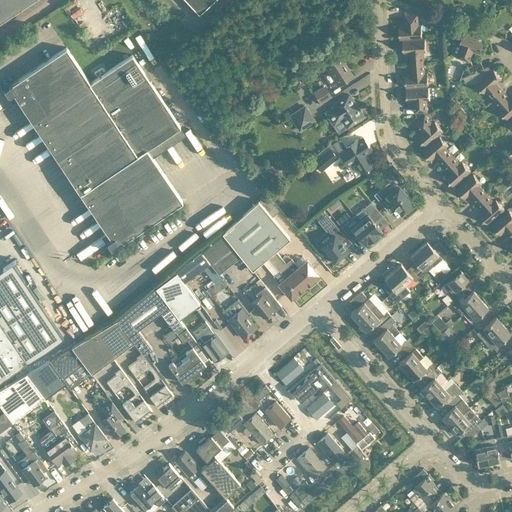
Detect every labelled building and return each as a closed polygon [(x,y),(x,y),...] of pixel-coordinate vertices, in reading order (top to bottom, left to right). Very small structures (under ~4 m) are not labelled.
[(0,0),(0,21),(31,0),(0,0)] [(186,0),(199,13),(213,0),(186,0)] [(418,25),(418,14),(406,14),(406,26),(399,26),(400,38),(422,37),(421,25),(418,25)] [(458,57),(469,61),(473,50),(480,52),(484,41),(463,34),(459,45),(462,46),(458,57)] [(411,52),(412,63),(424,62),(423,51),(426,51),(425,39),(403,40),(404,52),(411,52)] [(12,46),(0,54),(0,63),(17,53),(12,46)] [(3,90),(8,97),(14,93),(38,128),(107,231),(111,238),(105,242),(110,249),(111,248),(112,249),(183,201),(147,148),(180,126),(132,54),(90,82),(66,47),(4,88),(4,89),(3,90)] [(330,72),(325,75),(331,85),(336,83),(338,86),(352,77),(349,74),(342,62),(345,61),(349,58),(345,53),(339,57),(328,64),(332,70),(330,72)] [(472,73),(484,68),(481,61),(469,67),(472,73)] [(424,62),(412,63),(413,74),(405,74),(406,86),(429,85),(428,73),(425,73),(424,62)] [(484,68),(477,71),(483,78),(477,84),(485,93),(487,90),(495,99),(503,91),(496,83),(502,78),(494,69),(493,69),(489,65),(484,68)] [(464,77),(472,73),(469,67),(465,69),(461,78),(464,77)] [(466,83),(477,84),(483,78),(477,71),(472,73),(464,77),(466,83)] [(319,100),(321,104),(331,97),(325,86),(314,93),(319,100)] [(415,100),(415,111),(427,110),(427,99),(430,99),(429,87),(406,89),(407,101),(415,100)] [(503,91),(495,99),(502,107),(499,109),(507,118),(511,113),(511,98),(511,99),(503,91)] [(334,107),(326,112),(334,124),(342,119),(347,126),(355,121),(364,115),(358,107),(357,107),(354,103),(355,102),(349,94),(341,99),(333,104),(334,107)] [(291,115),(300,128),(300,129),(315,120),(305,105),(291,115)] [(443,130),(442,128),(435,121),(433,123),(425,114),(416,122),(424,131),(418,136),(426,145),(443,130)] [(339,131),(347,126),(342,119),(334,124),(339,131)] [(330,148),(314,162),(321,170),(338,157),(337,157),(341,155),(348,166),(355,161),(362,173),(366,170),(367,171),(369,169),(368,169),(372,166),(368,160),(369,160),(365,155),(372,150),(363,136),(358,140),(357,139),(347,146),(343,148),(344,149),(340,151),(335,154),(330,148)] [(437,155),(444,163),(453,155),(446,147),(448,145),(440,136),(423,151),(431,160),(437,155)] [(334,142),(340,151),(344,149),(343,148),(347,146),(341,137),(334,142)] [(483,149),(482,150),(486,158),(493,154),(488,147),(483,149)] [(453,155),(444,163),(451,171),(446,176),(454,185),(471,170),(463,161),(460,163),(453,155)] [(511,161),(508,157),(503,161),(507,166),(511,161)] [(355,161),(348,166),(356,178),(362,173),(355,161)] [(272,163),(262,169),(267,177),(277,171),(272,163)] [(470,193),(478,201),(487,193),(479,185),(482,183),(474,174),(457,189),(465,197),(470,193)] [(383,191),(381,188),(374,194),(386,209),(393,203),(395,204),(394,205),(397,209),(398,208),(402,213),(405,210),(407,212),(415,205),(410,199),(407,194),(408,193),(403,186),(402,188),(399,185),(390,192),(386,188),(383,191)] [(259,200),(222,232),(235,247),(234,248),(241,255),(250,266),(252,269),(268,256),(280,270),(273,276),(281,284),(291,297),(299,291),(299,292),(301,291),(303,289),(303,288),(302,287),(305,285),(286,262),(282,257),(276,250),(290,237),(272,216),(280,210),(266,193),(259,200)] [(487,193),(478,201),(485,209),(480,214),(487,223),(504,208),(496,199),(494,201),(487,193)] [(360,210),(355,215),(372,236),(373,237),(379,233),(378,232),(382,230),(375,221),(382,215),(371,201),(360,210)] [(336,219),(341,226),(355,215),(349,208),(336,219)] [(511,212),(509,210),(500,218),(493,225),(501,234),(506,229),(511,235),(511,212)] [(322,216),(318,220),(331,236),(321,245),(329,253),(327,254),(334,262),(342,255),(341,255),(348,249),(347,248),(344,245),(345,245),(342,241),(342,242),(340,240),(341,240),(345,236),(332,220),(326,213),(322,216)] [(347,221),(341,226),(353,240),(357,236),(364,244),(368,241),(368,242),(373,237),(372,236),(355,215),(347,221)] [(201,249),(210,261),(213,265),(219,273),(241,255),(234,248),(235,247),(222,232),(222,231),(201,249)] [(427,241),(419,248),(434,265),(449,252),(440,242),(434,248),(427,241)] [(72,266),(95,251),(90,244),(68,259),(72,266)] [(419,248),(410,255),(417,263),(412,267),(421,276),(429,269),(434,275),(439,271),(434,265),(419,248)] [(176,269),(177,271),(184,281),(210,261),(201,249),(200,249),(176,269)] [(285,255),(282,257),(286,262),(305,285),(307,283),(308,284),(309,284),(312,282),(312,281),(311,280),(319,274),(308,261),(307,260),(299,266),(292,258),(291,258),(289,255),(285,255)] [(0,378),(64,336),(14,262),(17,259),(17,258),(0,269),(0,378)] [(401,263),(393,271),(404,284),(413,277),(416,281),(421,276),(412,267),(408,271),(401,263)] [(453,276),(441,287),(452,300),(462,292),(469,286),(468,286),(465,289),(461,285),(468,278),(468,277),(469,276),(465,271),(463,272),(461,269),(453,276)] [(177,271),(156,286),(169,305),(179,318),(200,302),(184,281),(177,271)] [(393,271),(384,278),(385,279),(391,286),(386,290),(393,297),(395,299),(397,302),(402,298),(403,299),(411,291),(404,284),(393,271)] [(216,281),(206,289),(212,296),(221,288),(216,281)] [(138,328),(161,311),(175,331),(184,324),(181,321),(169,305),(156,286),(117,318),(134,341),(143,352),(144,354),(152,347),(138,328)] [(252,302),(257,309),(263,317),(270,311),(272,313),(282,306),(266,286),(255,294),(258,297),(252,302)] [(356,308),(351,313),(358,321),(375,306),(368,298),(361,290),(352,299),(358,306),(356,308)] [(452,300),(451,301),(455,306),(462,314),(464,313),(467,310),(481,298),(473,290),(472,291),(466,296),(462,292),(452,300)] [(467,310),(464,313),(471,321),(475,326),(485,318),(481,313),(488,307),(481,298),(467,310)] [(223,311),(228,318),(243,337),(256,326),(249,317),(251,315),(239,299),(223,311)] [(363,330),(365,328),(366,329),(373,323),(377,327),(391,315),(387,311),(383,314),(375,306),(358,321),(361,324),(359,325),(363,330)] [(430,310),(426,314),(430,318),(434,314),(430,310)] [(411,311),(408,314),(413,319),(418,314),(415,311),(411,311)] [(437,314),(431,320),(435,324),(441,318),(437,314)] [(374,338),(373,339),(375,340),(381,347),(394,335),(399,331),(392,323),(395,320),(391,315),(377,327),(381,332),(374,338)] [(475,326),(473,328),(484,341),(503,324),(496,316),(489,322),(485,318),(475,326)] [(117,318),(95,332),(113,357),(134,341),(117,318)] [(428,318),(417,328),(421,333),(433,323),(428,318)] [(216,319),(214,321),(220,329),(222,327),(216,319)] [(494,347),(498,352),(507,343),(504,339),(511,332),(503,324),(484,341),(491,349),(494,347)] [(206,354),(211,360),(212,362),(212,361),(214,360),(214,361),(228,350),(215,333),(210,327),(197,336),(202,343),(199,345),(206,354)] [(394,335),(381,347),(388,355),(389,355),(396,349),(400,353),(402,351),(413,341),(409,337),(407,339),(399,331),(394,335)] [(72,346),(91,372),(92,373),(113,357),(95,332),(72,346)] [(455,335),(449,341),(453,345),(459,340),(455,335)] [(406,356),(399,362),(406,371),(421,358),(423,356),(416,348),(418,346),(413,341),(402,351),(406,356)] [(511,354),(511,342),(510,341),(507,343),(498,352),(496,354),(500,359),(509,358),(511,354)] [(202,372),(199,369),(211,360),(206,354),(199,345),(198,343),(178,357),(182,362),(194,378),(202,372)] [(72,346),(49,359),(66,382),(71,388),(91,372),(72,346)] [(156,381),(156,382),(146,389),(158,406),(174,394),(144,354),(143,352),(137,357),(138,358),(128,366),(136,377),(146,369),(148,369),(149,369),(150,369),(151,370),(152,371),(154,374),(155,377),(156,381)] [(27,373),(45,396),(46,398),(66,382),(49,359),(27,373)] [(419,359),(406,371),(413,379),(415,377),(421,372),(425,377),(436,367),(437,366),(433,362),(432,363),(427,368),(419,359)] [(190,381),(194,378),(182,362),(177,366),(173,361),(169,364),(182,382),(187,378),(190,381)] [(320,362),(315,367),(330,385),(336,380),(320,362)] [(422,389),(420,391),(421,391),(425,396),(426,394),(429,397),(444,384),(447,380),(440,372),(436,367),(425,377),(429,382),(422,388),(422,389)] [(116,374),(107,381),(115,392),(125,384),(126,384),(128,386),(131,388),(133,390),(135,392),(135,394),(137,398),(133,401),(127,400),(123,403),(124,405),(137,421),(152,410),(146,402),(121,368),(120,369),(115,372),(116,374)] [(27,373),(0,388),(0,403),(13,421),(45,396),(27,373)] [(489,373),(483,378),(487,383),(493,378),(489,373)] [(293,375),(285,381),(306,406),(314,399),(310,394),(316,389),(304,374),(297,380),(293,375)] [(444,398),(448,403),(455,396),(458,393),(462,390),(454,382),(447,388),(444,384),(429,397),(436,405),(444,398)] [(339,383),(333,388),(341,397),(336,400),(342,407),(352,398),(339,383)] [(265,384),(247,400),(252,406),(255,409),(262,404),(259,400),(270,390),(265,384)] [(505,390),(495,395),(499,400),(509,398),(507,389),(505,390)] [(484,395),(496,408),(502,403),(499,400),(495,395),(490,390),(484,395)] [(445,414),(442,416),(442,417),(449,424),(470,406),(458,393),(455,396),(448,403),(446,405),(450,409),(445,414)] [(247,400),(235,410),(240,416),(252,406),(247,400)] [(276,400),(264,410),(280,428),(291,418),(276,400)] [(101,420),(108,428),(114,436),(125,428),(119,420),(124,417),(112,401),(102,408),(107,415),(101,420)] [(0,403),(0,430),(13,421),(0,403)] [(496,408),(495,409),(500,416),(508,410),(503,403),(496,408)] [(470,406),(449,424),(452,427),(450,428),(455,433),(456,432),(457,433),(457,432),(464,426),(468,431),(477,423),(478,422),(481,419),(477,415),(470,406)] [(53,432),(41,441),(46,448),(51,456),(57,464),(62,460),(65,465),(68,463),(67,461),(72,458),(72,459),(75,457),(72,453),(77,450),(74,446),(78,443),(71,434),(68,429),(55,410),(54,410),(42,418),(53,432)] [(235,410),(220,423),(228,432),(243,419),(240,416),(235,410)] [(256,412),(243,423),(251,432),(261,443),(261,444),(274,433),(256,412)] [(79,433),(85,442),(91,450),(100,443),(101,444),(108,439),(88,413),(80,419),(87,428),(79,433)] [(495,414),(486,416),(488,424),(497,423),(495,414)] [(477,423),(481,428),(487,423),(482,418),(481,419),(477,423)] [(80,419),(72,425),(79,433),(87,428),(80,419)] [(371,421),(367,425),(375,434),(379,430),(371,421)] [(477,423),(468,431),(467,432),(472,436),(481,428),(477,423)] [(201,444),(196,448),(208,462),(201,468),(203,470),(225,496),(240,483),(214,453),(221,446),(229,439),(228,438),(220,429),(212,436),(211,435),(207,439),(204,436),(199,441),(201,444)] [(20,430),(15,434),(21,441),(25,438),(20,430)] [(328,432),(317,442),(334,462),(345,452),(328,432)] [(505,435),(501,436),(503,448),(509,447),(511,456),(511,433),(507,435),(505,435)] [(231,436),(228,438),(229,439),(237,449),(240,446),(231,436)] [(484,439),(483,439),(485,445),(489,462),(500,459),(498,450),(503,448),(501,436),(495,438),(495,437),(484,439)] [(21,441),(19,443),(26,453),(32,461),(22,468),(28,477),(32,483),(33,484),(34,485),(34,484),(37,482),(47,475),(44,472),(48,468),(44,462),(38,454),(25,438),(21,441)] [(489,462),(483,439),(477,441),(479,446),(474,447),(466,449),(464,451),(472,459),(476,458),(478,465),(479,464),(480,467),(486,465),(485,463),(489,462)] [(349,457),(337,468),(342,473),(343,473),(365,454),(361,450),(357,445),(357,444),(346,453),(349,457)] [(310,446),(296,458),(313,477),(327,466),(310,446)] [(201,472),(203,470),(201,468),(185,451),(176,459),(184,469),(183,469),(192,479),(196,479),(200,475),(201,474),(201,472)] [(32,461),(26,453),(16,461),(22,468),(32,461)] [(251,457),(248,459),(254,466),(257,463),(251,457)] [(158,470),(156,473),(158,475),(164,481),(163,482),(168,487),(168,486),(171,489),(176,484),(175,481),(181,476),(176,470),(169,463),(164,467),(163,467),(158,470)] [(331,473),(319,483),(324,489),(342,473),(337,468),(335,464),(328,470),(331,473)] [(201,474),(200,475),(221,499),(225,496),(203,470),(201,472),(201,474)] [(0,476),(0,487),(2,491),(0,492),(0,496),(3,501),(7,497),(10,501),(12,499),(13,499),(16,497),(16,496),(19,494),(22,492),(17,485),(11,477),(7,471),(0,476)] [(414,501),(409,505),(412,508),(411,510),(412,511),(428,497),(424,492),(432,485),(435,483),(432,480),(434,478),(429,473),(428,473),(419,482),(415,478),(411,482),(414,486),(417,488),(418,490),(410,497),(413,500),(414,501)] [(283,487),(288,482),(281,474),(276,479),(283,487)] [(306,480),(289,495),(301,509),(303,507),(324,489),(319,483),(316,480),(310,485),(306,480)] [(140,483),(130,492),(132,493),(132,495),(134,498),(137,499),(145,508),(155,499),(158,502),(164,496),(162,493),(158,489),(152,482),(145,488),(140,483)] [(172,505),(178,511),(212,511),(210,509),(189,485),(186,488),(188,491),(172,505)] [(261,485),(253,491),(248,497),(252,502),(258,497),(265,491),(261,485)] [(428,497),(412,511),(422,511),(423,511),(427,508),(429,511),(437,511),(452,499),(447,494),(446,495),(443,492),(440,495),(432,502),(428,497)] [(221,499),(210,509),(212,511),(225,511),(234,505),(225,496),(221,499)] [(104,506),(108,511),(125,511),(120,506),(117,505),(118,503),(113,498),(104,506)] [(245,499),(239,505),(243,510),(250,504),(245,499)] [(454,511),(458,509),(455,506),(457,505),(452,499),(437,511),(454,511)]
